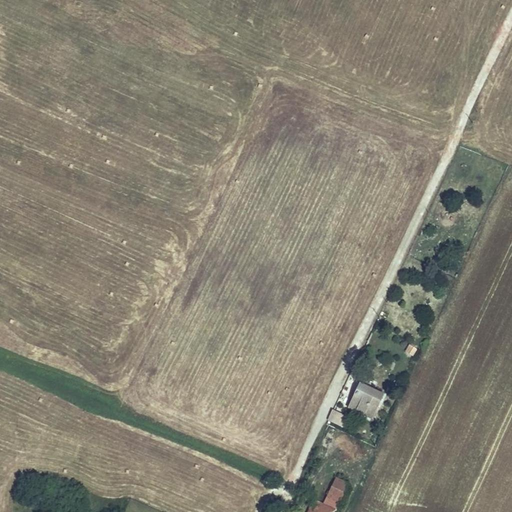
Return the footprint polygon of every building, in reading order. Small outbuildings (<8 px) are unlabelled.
[(409,344),(404,352),(412,356),(417,348),(409,344)] [(378,426),(391,398),(367,388),(355,415),(378,426)] [(340,507),(350,486),(339,481),(330,499),(332,500),(331,502),(340,507)] [(334,511),(337,511),(340,507),(331,502),(332,500),(330,499),(326,508),(334,511)] [(334,511),(326,508),(317,503),(312,511),(334,511)]
